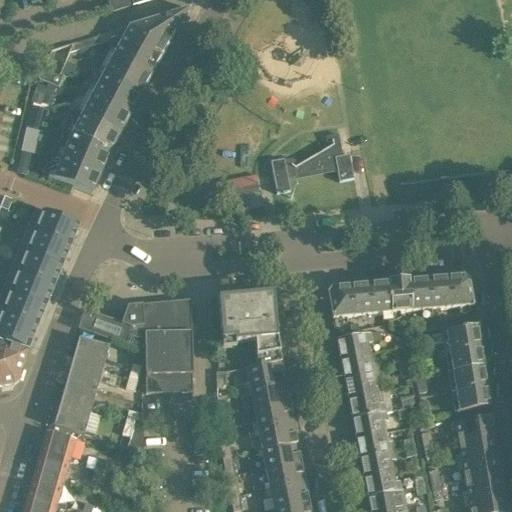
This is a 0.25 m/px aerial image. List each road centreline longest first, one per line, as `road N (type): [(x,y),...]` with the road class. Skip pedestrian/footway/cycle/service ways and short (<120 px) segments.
road 1 (tertiary): [(98,234),(222,0)]
road 2 (residential): [(180,511),(178,435),(183,417),(203,400),(202,267)]
road 3 (residential): [(331,511),(321,458),(329,413),(305,261)]
road 4 (tertiary): [(25,409),(98,234)]
road 5 (residential): [(488,223),(301,237)]
road 6 (residential): [(305,261),(491,246)]
road 7 (residential): [(491,246),(511,370)]
